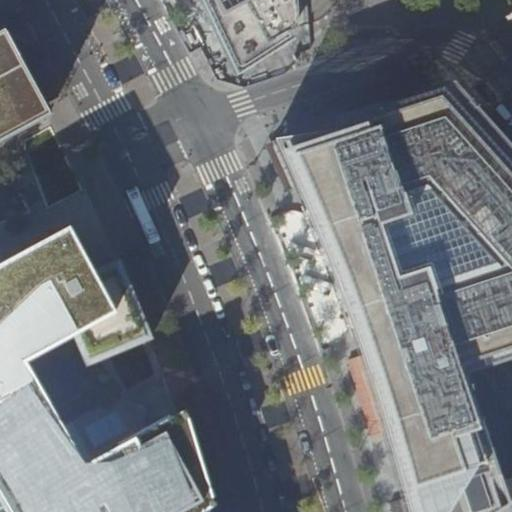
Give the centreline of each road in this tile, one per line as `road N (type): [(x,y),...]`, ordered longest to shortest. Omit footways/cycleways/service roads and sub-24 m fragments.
road 1 (tertiary): [(341,511),(299,359),(198,119)]
road 2 (tertiary): [(127,145),(233,407),(261,511)]
road 3 (residential): [(198,119),(425,41),(469,52),(511,97)]
road 4 (tertiary): [(50,0),(127,145)]
road 5 (tertiary): [(198,119),(133,0)]
